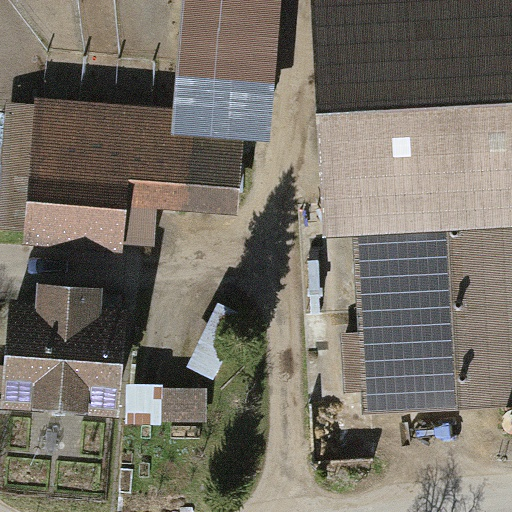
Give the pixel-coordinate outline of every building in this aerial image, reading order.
[(511,0),(276,0),(292,244),(332,242),(338,342),(318,343),(323,423),(511,411),(511,0)] [(18,94),(0,92),(0,231),(147,243),(150,207),(232,214),(242,92),(190,88),(188,114),(33,101),(32,119),(16,117),(18,94)] [(32,302),(5,300),(0,366),(0,411),(115,421),(124,310),(98,308),(100,290),(34,285),(32,302)] [(243,316),(216,305),(188,371),(215,383),(243,316)] [(161,424),(207,423),(207,389),(162,390),(162,386),(125,386),(125,427),(161,427),(161,424)]
